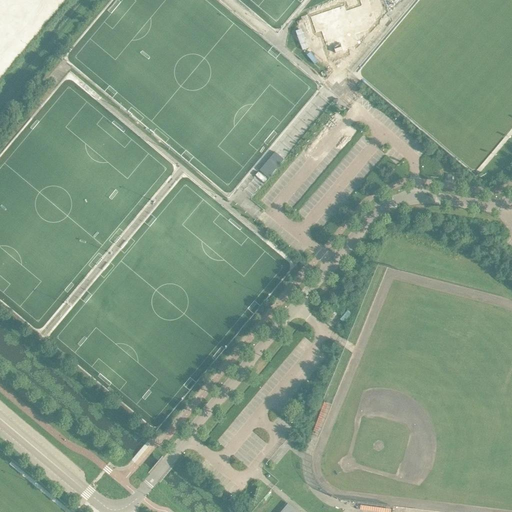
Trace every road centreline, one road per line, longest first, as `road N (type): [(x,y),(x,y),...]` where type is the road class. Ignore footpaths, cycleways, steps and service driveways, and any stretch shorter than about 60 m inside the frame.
road 1 (tertiary): [(120,509),(381,207),(414,197),(511,201)]
road 2 (tertiary): [(0,419),(104,506),(120,509)]
